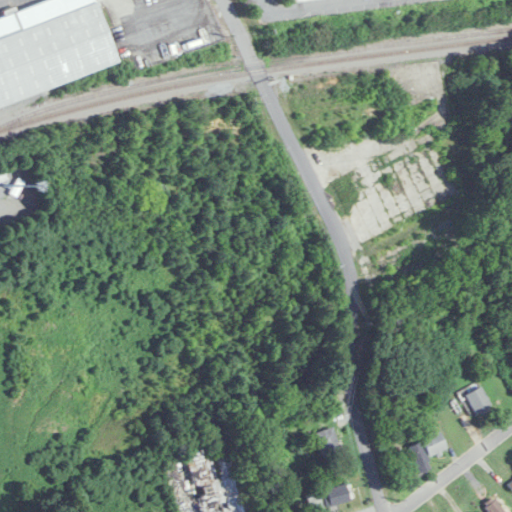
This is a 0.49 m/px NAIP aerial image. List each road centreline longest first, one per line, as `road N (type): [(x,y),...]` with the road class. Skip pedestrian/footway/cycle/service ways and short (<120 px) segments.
road 1 (residential): [(382,511),(351,356),(359,303),(354,270),(224,0)]
road 2 (residential): [(398,511),(511,424)]
